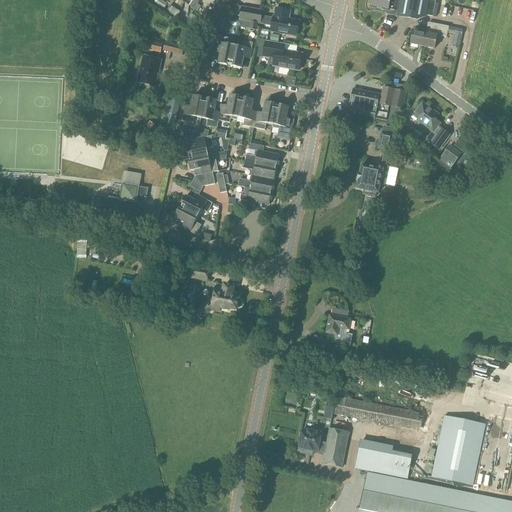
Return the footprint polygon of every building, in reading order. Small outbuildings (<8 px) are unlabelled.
[(160,0),(158,0),(155,5),(164,10),(167,4),(160,0)] [(190,0),(187,5),(196,11),(201,4),(198,1),(198,0),(190,0)] [(428,0),(371,0),(370,8),(387,11),(386,14),(396,16),(397,14),(398,14),(397,16),(417,20),(426,17),(426,16),(433,17),(436,3),(429,1),(428,0)] [(167,12),(175,15),(177,9),(169,6),(167,12)] [(262,12),(241,8),(239,21),(259,24),(262,12)] [(273,17),(270,32),(296,36),(296,32),(298,31),(299,27),(298,25),(298,21),(288,19),(289,12),(285,11),(284,9),(280,9),(278,10),(274,9),(273,17)] [(428,23),(426,32),(428,29),(435,30),(436,24),(429,23),(428,23)] [(425,33),(423,47),(434,49),(437,35),(447,38),(449,27),(436,24),(435,30),(428,29),(426,32),(426,33),(425,33)] [(423,47),(425,33),(414,31),(411,44),(423,47)] [(230,65),(234,47),(227,45),(228,38),(217,36),(214,52),(220,53),(218,64),(227,66),(227,65),(230,65)] [(162,44),(147,41),(145,50),(160,54),(162,44)] [(234,47),(230,65),(233,66),(233,67),(241,69),(244,58),(250,59),(253,43),(242,41),(240,48),(234,47)] [(268,64),(273,65),(273,66),(298,70),(299,67),(302,64),(302,62),(300,58),(301,54),(282,51),(283,44),(266,41),(263,57),(269,58),(268,64)] [(184,47),(165,42),(163,51),(182,56),(184,47)] [(137,83),(155,87),(161,61),(143,57),(137,83)] [(383,88),(382,95),(353,89),(347,116),(374,122),(375,121),(396,125),(399,109),(403,109),(407,93),(383,88)] [(201,119),(205,100),(201,99),(201,98),(193,96),(191,107),(185,106),(181,122),(193,124),(194,118),(201,119)] [(237,121),(238,118),(242,99),(238,99),(238,98),(230,96),(227,107),(222,106),(219,121),(229,124),(230,119),(237,121)] [(170,98),(164,124),(166,124),(165,129),(172,131),(173,126),(174,126),(176,119),(181,120),(185,102),(181,101),(181,100),(170,98)] [(219,121),(222,106),(220,113),(214,112),(216,101),(208,99),(207,101),(205,100),(201,119),(207,120),(206,127),(217,129),(218,121),(219,121)] [(254,129),(257,113),(251,112),(253,101),(245,99),(244,100),(242,99),(238,118),(244,120),(243,126),(254,129)] [(272,128),(277,107),(273,106),(273,105),(265,103),(262,114),(257,113),(254,129),(265,131),(266,124),(272,126),(272,128)] [(441,131),(437,128),(440,124),(435,120),(439,115),(422,103),(416,113),(421,116),(417,121),(437,136),(431,144),(432,145),(424,157),(431,162),(450,136),(442,130),(441,131)] [(277,107),(272,128),(279,129),(277,137),(290,140),(294,120),(286,119),(288,108),(280,106),(279,107),(277,107)] [(364,191),(363,195),(375,197),(376,193),(378,194),(381,180),(384,181),(394,136),(381,133),(378,149),(383,150),(380,166),(375,164),(374,168),(362,166),(360,174),(359,174),(357,181),(358,181),(357,189),(364,191)] [(189,160),(208,156),(206,149),(213,148),(211,136),(195,140),(196,146),(185,148),(187,157),(188,156),(189,160)] [(246,155),(245,162),(276,168),(279,156),(263,152),(264,147),(250,144),(249,149),(258,151),(257,157),(246,155)] [(449,175),(452,171),(451,169),(461,155),(449,146),(439,161),(440,161),(436,166),(449,175)] [(207,174),(212,173),(218,172),(216,161),(209,162),(208,156),(189,160),(190,163),(188,163),(190,171),(201,169),(202,175),(207,174)] [(230,165),(241,166),(241,159),(231,158),(230,165)] [(473,172),(478,166),(468,158),(463,164),(473,172)] [(274,181),(276,168),(245,162),(243,169),(251,171),(250,176),(274,181)] [(462,183),(467,177),(465,176),(467,173),(457,166),(451,175),(462,183)] [(207,174),(209,186),(215,185),(212,173),(207,174)] [(203,187),(209,186),(207,174),(202,175),(195,177),(203,187)] [(223,176),(223,174),(216,175),(220,194),(227,193),(225,184),(223,176)] [(271,194),(274,181),(250,176),(249,182),(246,181),(244,188),(271,194)] [(200,193),(203,187),(195,177),(190,187),(200,193)] [(138,192),(139,187),(133,186),(132,185),(124,184),(122,184),(119,201),(120,201),(119,208),(124,209),(122,219),(146,224),(148,210),(142,209),(142,208),(141,208),(143,197),(143,193),(138,192)] [(268,206),(271,194),(244,188),(243,193),(241,193),(240,201),(268,206)] [(181,208),(198,217),(201,211),(207,214),(213,204),(198,197),(195,202),(186,197),(181,205),(183,205),(181,208)] [(195,223),(198,217),(181,208),(180,211),(179,210),(175,218),(185,223),(182,229),(196,236),(201,226),(195,223)] [(207,282),(209,270),(190,266),(187,278),(207,282)] [(233,292),(234,288),(225,286),(224,291),(216,289),(214,300),(213,299),(212,300),(199,309),(204,317),(219,307),(221,307),(220,309),(228,311),(229,309),(236,311),(237,309),(238,309),(240,309),(242,307),(242,305),(241,303),(240,301),(238,301),(240,294),(233,292)] [(348,330),(350,321),(330,317),(327,334),(329,334),(329,338),(333,339),(332,343),(350,347),(353,336),(345,334),(346,330),(348,330)] [(486,425),(444,416),(431,478),(473,487),(486,425)] [(322,434),(303,431),(299,453),(311,455),(312,451),(324,453),(322,465),(343,469),(350,433),(329,428),(326,444),(320,443),(322,434)] [(408,480),(413,457),(393,453),(394,447),(360,440),(355,468),(408,480)] [(511,511),(511,502),(367,473),(359,511),(511,511)]
